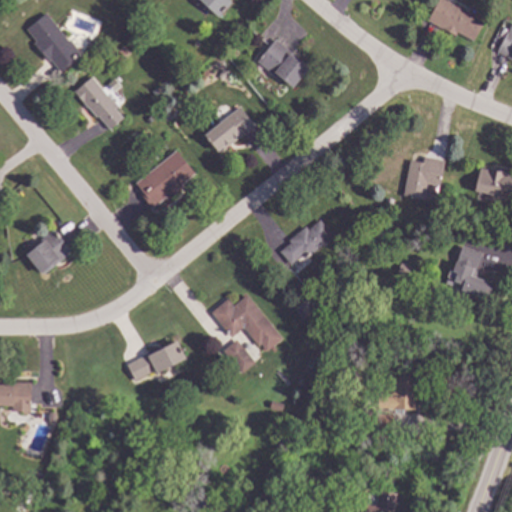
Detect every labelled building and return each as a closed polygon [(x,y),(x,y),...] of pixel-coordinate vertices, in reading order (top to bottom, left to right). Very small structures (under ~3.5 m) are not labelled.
[(231,0),(197,0),(218,19),(234,2),(231,0)] [(435,0),(445,0),(485,20),(474,42),(456,33),(455,36),(425,21),(435,0)] [(47,13),(80,56),(60,72),(50,60),(47,63),(33,44),(35,42),(25,29),(47,13)] [(511,23),(510,23),(497,52),(511,59),(511,23)] [(309,68),(292,88),(277,75),(274,78),(254,61),(274,38),(309,68)] [(71,91),(90,76),(106,96),(108,95),(116,106),(114,108),(121,118),(102,133),(71,91)] [(202,133),(218,153),(253,126),(238,105),(202,133)] [(174,150),(128,183),(150,213),(183,189),(178,181),(191,172),(174,150)] [(443,160),(436,201),(401,195),(408,161),(421,163),(422,156),(443,160)] [(511,173),(479,166),(473,191),(511,200),(511,173)] [(319,221),(332,237),(305,259),(301,255),(288,265),(277,251),(287,243),(286,241),(304,227),(307,230),(319,221)] [(22,254),(41,278),(72,253),(62,241),(70,234),(60,222),(22,254)] [(459,244),(449,272),(454,273),(451,281),(461,284),(460,289),(486,298),(490,285),(470,278),(473,268),(478,270),(484,253),(459,244)] [(210,312),(227,299),(231,305),(245,294),(282,339),(264,353),(243,327),(230,337),(210,312)] [(290,309),(302,321),(315,309),(302,296),(290,309)] [(175,340),(185,358),(155,375),(153,371),(134,382),(124,364),(144,354),(145,356),(175,340)] [(220,352),(239,375),(253,364),(234,341),(220,352)] [(411,378),(381,378),(380,421),(410,421),(411,378)] [(29,383),(29,413),(9,413),(9,408),(0,408),(0,384),(11,385),(12,383),(29,383)] [(390,511),(393,493),(378,491),(376,505),(363,503),(361,511),(390,511)]
